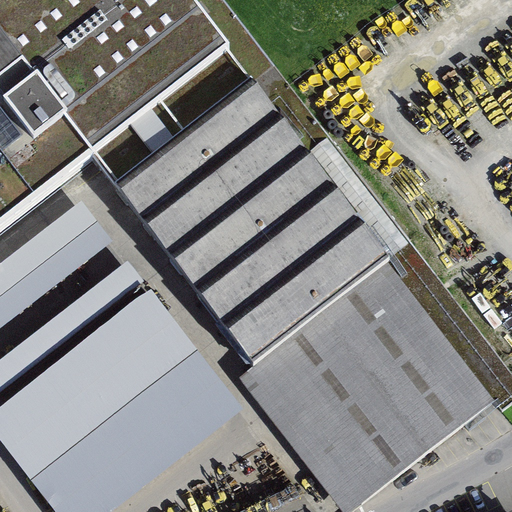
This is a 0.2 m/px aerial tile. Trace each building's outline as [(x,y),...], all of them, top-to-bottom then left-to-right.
[(502,413),(511,405),(511,375),(408,240),(341,154),(221,0),(0,0),(0,230),(91,160),(361,505),(494,402),(502,413)] [(377,126),(341,154),(408,240),(443,212),(377,126)] [(0,324),(107,242),(84,212),(0,277),(0,324)] [(127,270),(0,367),(0,394),(141,287),(127,270)] [(4,425),(71,511),(111,511),(240,412),(157,306),(4,425)]
